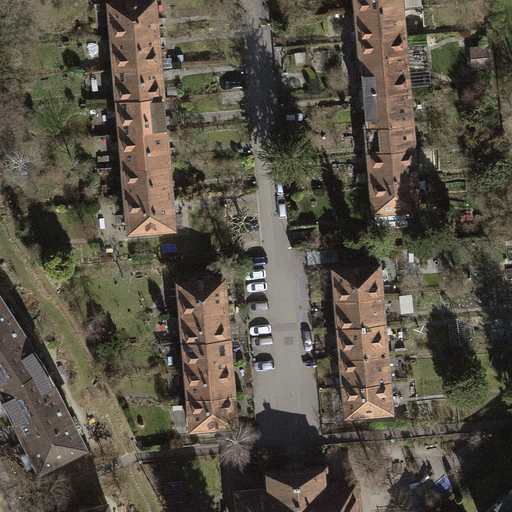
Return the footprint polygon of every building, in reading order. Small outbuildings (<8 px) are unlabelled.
[(156,0),(136,0),(110,2),(112,35),(159,31),(156,0)] [(402,0),(356,0),(357,10),(403,7),(402,0)] [(403,7),(357,10),(359,39),(405,35),(403,7)] [(159,31),(112,35),(115,68),(162,64),(159,31)] [(405,35),(359,39),(361,69),(407,65),(405,35)] [(162,64),(115,68),(117,101),(164,97),(162,64)] [(407,65),(361,69),(364,96),(409,93),(407,65)] [(409,93),(364,96),(366,125),(412,121),(409,93)] [(164,97),(117,101),(120,134),(167,130),(164,97)] [(412,121),(366,125),(368,153),(414,150),(412,121)] [(167,130),(120,134),(123,167),(170,163),(167,130)] [(414,150),(368,153),(371,182),(416,177),(414,150)] [(170,163),(123,167),(125,200),(172,196),(170,163)] [(416,177),(371,182),(374,225),(420,222),(416,177)] [(172,196),(125,200),(128,233),(175,229),(172,196)] [(381,264),(334,268),(336,298),(383,294),(381,264)] [(224,277),(176,282),(179,311),(227,307),(224,277)] [(383,294),(336,298),(338,327),(385,323),(383,294)] [(0,297),(0,389),(0,390),(43,366),(0,297)] [(227,307),(179,311),(182,341),(230,336),(227,307)] [(385,323),(338,327),(341,357),(388,353),(385,323)] [(230,336),(182,341),(185,370),(232,366),(230,336)] [(388,353),(341,357),(343,386),(390,382),(388,353)] [(43,366),(0,390),(39,467),(83,446),(43,366)] [(232,366),(185,370),(188,400),(235,395),(232,366)] [(390,382),(343,386),(346,416),(393,412),(390,382)] [(235,395),(188,400),(190,429),(238,425),(235,395)] [(238,491),(239,511),(360,511),(358,481),(328,483),(326,466),(266,471),(267,489),(238,491)] [(511,511),(511,487),(484,511),(511,511)] [(111,511),(108,502),(71,511),(111,511)]
